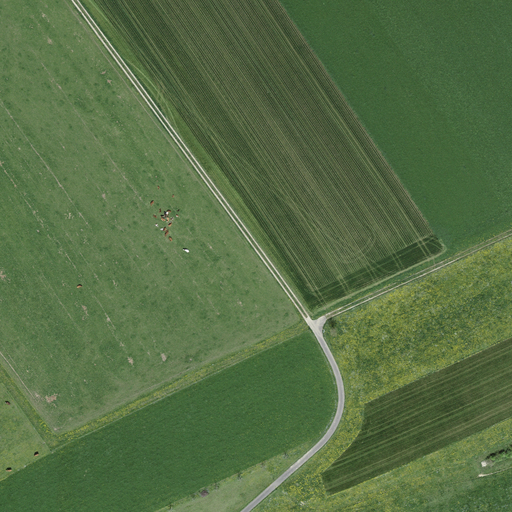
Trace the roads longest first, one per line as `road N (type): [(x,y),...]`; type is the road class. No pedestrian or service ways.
road 1 (track): [(311,324),(73,0)]
road 2 (track): [(245,511),(317,447),(339,414),(337,372),(311,324)]
road 3 (track): [(511,231),(311,324)]
